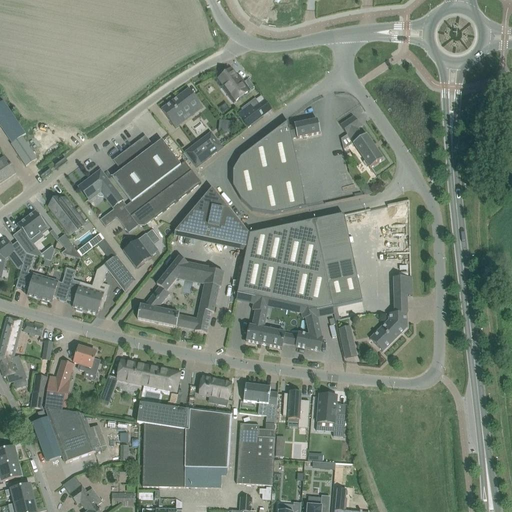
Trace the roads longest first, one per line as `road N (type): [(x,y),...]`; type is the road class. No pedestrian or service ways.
road 1 (residential): [(436,374),(413,384),(280,370),(148,346),(0,302)]
road 2 (unclassified): [(347,69),(212,171),(252,226),(382,199),(412,174)]
road 3 (secondary): [(489,481),(452,123)]
road 4 (unclassified): [(0,216),(245,37)]
road 5 (residential): [(436,374),(436,216),(412,174)]
road 6 (unclassified): [(51,511),(0,376)]
road 7 (residential): [(412,174),(347,69)]
